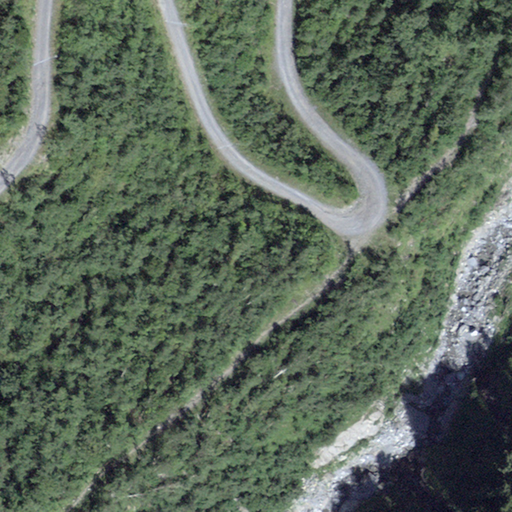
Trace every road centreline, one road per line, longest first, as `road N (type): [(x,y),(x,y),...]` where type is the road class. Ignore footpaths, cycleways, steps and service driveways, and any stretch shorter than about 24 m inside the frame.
road 1 (track): [(278,0),(278,58),(298,114),(364,178),(367,200),(356,222),(324,228),(236,177),(207,135),(152,0)]
road 2 (track): [(18,0),(11,136),(0,156)]
